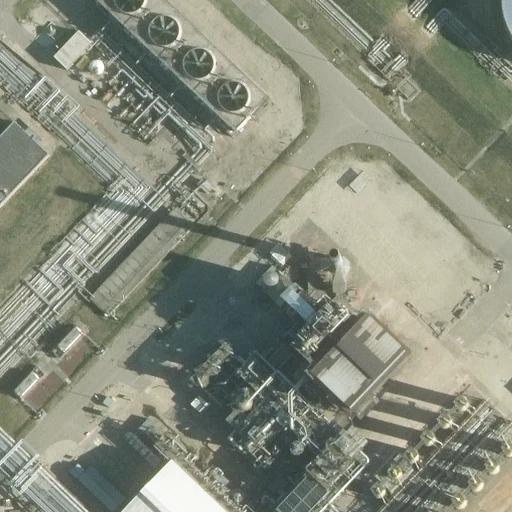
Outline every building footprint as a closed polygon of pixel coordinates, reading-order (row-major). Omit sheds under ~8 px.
[(511,0),(500,0),(500,5),(501,19),(504,31),(510,44),(511,46),(511,0)] [(79,33),(70,41),(54,59),(66,71),(91,45),(79,33)] [(0,138),(0,207),(49,157),(14,124),(0,138)] [(336,210),(360,185),(343,169),(319,194),(336,210)] [(207,195),(213,188),(206,182),(200,189),(207,195)] [(279,264),(288,254),(281,247),(272,257),(279,264)] [(333,363),(372,395),(425,332),(386,300),(333,363)] [(61,346),(79,327),(71,319),(53,339),(61,346)] [(185,397),(195,405),(203,395),(193,387),(185,397)] [(103,505),(120,487),(84,454),(68,472),(103,505)] [(213,511),(169,470),(129,511),(213,511)]
